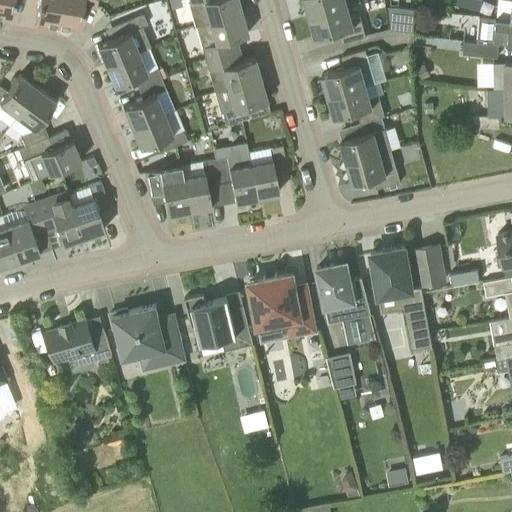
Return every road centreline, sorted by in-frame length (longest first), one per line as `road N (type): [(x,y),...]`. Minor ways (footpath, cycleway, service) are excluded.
road 1 (residential): [(143,259),(81,66),(51,45),(0,37)]
road 2 (residential): [(329,219),(266,0)]
road 3 (residential): [(143,259),(329,219)]
road 4 (residential): [(329,219),(511,189)]
road 5 (residential): [(0,299),(143,259)]
